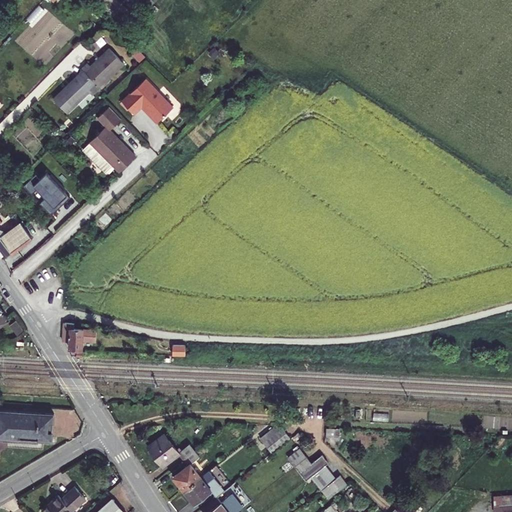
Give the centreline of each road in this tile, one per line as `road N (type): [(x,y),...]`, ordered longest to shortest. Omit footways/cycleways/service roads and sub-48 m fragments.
road 1 (track): [(511,306),(329,342),(161,335),(24,310)]
road 2 (residential): [(7,285),(148,157)]
road 3 (residential): [(107,432),(7,285)]
road 4 (residential): [(0,494),(107,432)]
